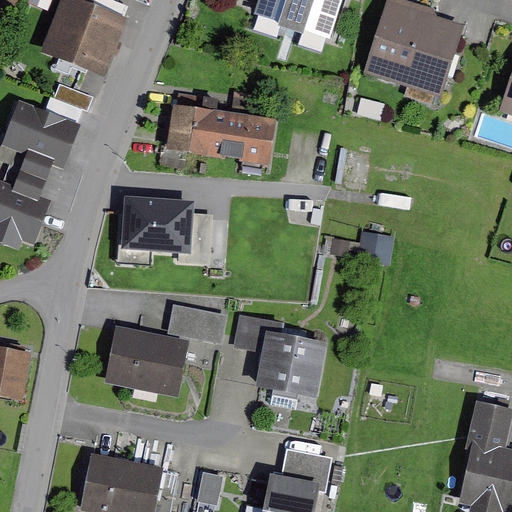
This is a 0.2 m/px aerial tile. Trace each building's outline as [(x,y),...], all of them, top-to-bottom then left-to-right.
[(66,0),(45,52),(111,78),(134,20),(97,5),(99,0),(66,0)] [(322,0),(267,0),(261,24),(312,38),(322,0)] [(465,21),(400,0),(390,0),(368,69),(441,93),(465,21)] [(60,99),(93,111),(99,96),(65,84),(60,99)] [(8,145),(32,154),(19,190),(0,183),(0,237),(38,252),(83,128),(22,106),(8,145)] [(278,118),(178,109),(174,157),(274,165),(278,118)] [(201,201),(129,197),(126,249),(198,253),(201,201)] [(310,208),(235,203),(231,254),(307,259),(310,208)] [(304,319),(246,314),(243,349),(268,351),(265,391),(321,396),(326,339),(303,337),(304,319)] [(187,326),(120,325),(119,390),(186,391),(187,326)] [(36,354),(0,347),(0,393),(28,398),(36,354)] [(470,460),(473,461),(464,506),(495,511),(511,511),(511,410),(481,404),(470,460)] [(293,452),(288,479),(275,476),(268,511),(322,511),(324,502),(328,503),(336,460),(293,452)] [(160,511),(167,466),(98,456),(90,510),(101,511),(160,511)] [(220,500),(226,471),(206,467),(200,496),(220,500)]
